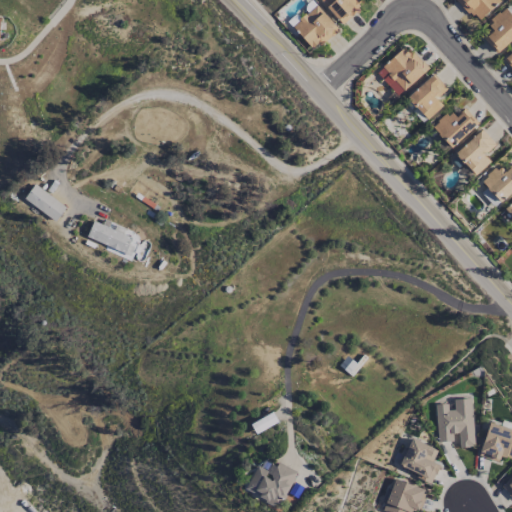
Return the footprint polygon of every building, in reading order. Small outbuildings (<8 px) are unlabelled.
[(319,0),(342,23),(366,1),(364,0),(319,0)] [(458,0),(476,22),(500,2),(498,0),(458,0)] [(293,26),(314,50),(338,29),(316,5),(293,26)] [(483,39),(497,54),(511,39),(511,15),(505,8),(487,24),(492,30),(483,39)] [(428,68),(405,45),(376,73),(399,96),(428,68)] [(442,106),(436,99),(447,88),(433,73),(407,98),(428,120),(442,106)] [(448,112),(432,127),(451,148),(478,124),(464,109),(454,118),(448,112)] [(495,143),(480,129),(455,155),(476,175),(490,161),(484,155),(495,143)] [(481,181),(501,202),(511,192),(511,163),(502,173),(497,166),(481,181)] [(24,200),(57,220),(66,205),(33,185),(24,200)] [(481,191),(494,207),(499,203),(487,187),(481,191)] [(104,251),(128,259),(135,238),(123,234),(125,228),(112,224),(111,227),(92,221),(87,238),(106,244),(104,251)] [(435,405),(437,442),(453,441),(453,433),(458,433),(459,448),(474,447),(472,399),(451,399),(451,404),(435,405)] [(511,459),(511,429),(489,423),(480,457),(498,462),(500,456),(511,459)] [(433,481),(439,465),(433,462),(438,449),(411,439),(399,469),(433,481)] [(297,473),(272,460),(267,470),(257,465),(245,490),(279,507),(297,473)] [(511,477),(502,488),(511,497),(511,477)] [(411,511),(413,508),(421,511),(427,489),(393,480),(384,511),(411,511)]
